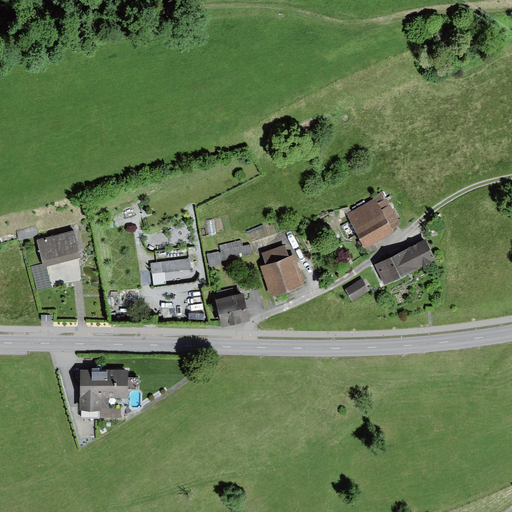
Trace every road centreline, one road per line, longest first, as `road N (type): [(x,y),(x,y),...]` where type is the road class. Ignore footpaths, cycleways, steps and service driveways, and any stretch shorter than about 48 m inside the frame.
road 1 (secondary): [(511,334),(363,349),(0,343)]
road 2 (track): [(511,10),(383,22)]
